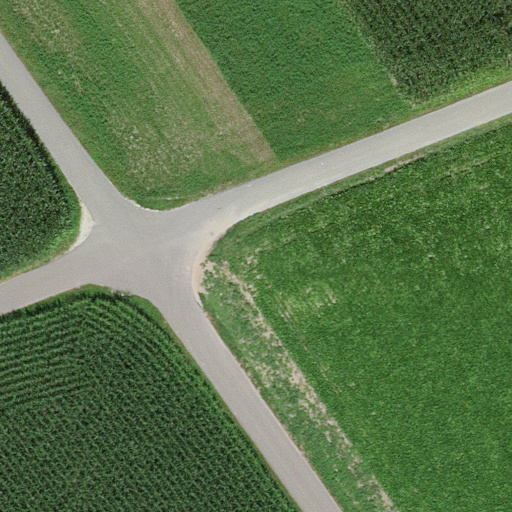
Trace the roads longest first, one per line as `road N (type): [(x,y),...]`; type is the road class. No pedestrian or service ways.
road 1 (track): [(0,316),(511,109)]
road 2 (unclassified): [(300,511),(0,87)]
